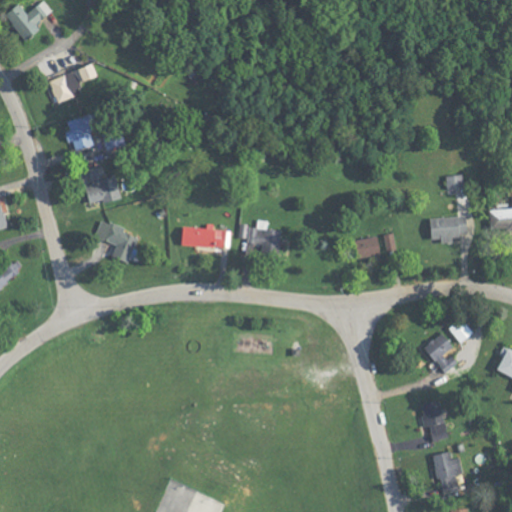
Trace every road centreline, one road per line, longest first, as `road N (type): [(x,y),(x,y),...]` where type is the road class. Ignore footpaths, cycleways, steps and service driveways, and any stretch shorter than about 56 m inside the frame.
road 1 (residential): [(511,301),(462,293),(341,309),(156,301),(58,333),(0,373)]
road 2 (residential): [(77,325),(29,149),(0,79)]
road 3 (residential): [(393,511),(355,307)]
road 4 (residential): [(0,79),(63,46),(83,24),(90,0)]
